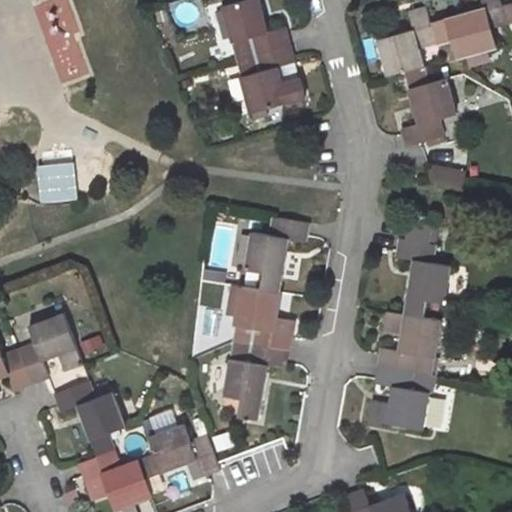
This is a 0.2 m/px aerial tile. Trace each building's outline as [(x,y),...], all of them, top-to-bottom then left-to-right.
[(65,0),(51,0),(37,4),(47,42),(75,35),(65,0)] [(242,0),(225,5),(223,5),(233,41),(238,58),(291,44),(286,26),(269,31),(260,0),(242,0)] [(482,0),(485,9),(432,23),(437,42),(454,37),(459,55),(495,45),(490,28),(507,23),(502,4),(501,0),(482,0)] [(511,1),(502,4),(507,23),(511,21),(511,1)] [(413,29),(378,38),(388,74),(405,70),(424,64),(419,47),(437,42),(432,23),(427,6),(409,11),(413,29)] [(291,44),(238,58),(242,75),(251,111),(265,108),(286,102),(299,99),(305,97),(300,78),(299,79),(283,83),(278,66),(295,62),(296,61),(291,44)] [(225,61),(222,50),(211,53),(214,64),(225,61)] [(295,62),(278,66),(283,83),(299,79),(295,62)] [(444,75),(440,62),(427,66),(430,79),(444,75)] [(405,70),(420,123),(402,128),(407,146),(427,140),(444,135),(439,118),(456,113),(446,77),(429,82),(424,64),(405,70)] [(299,99),(286,102),(287,108),(301,105),(299,99)] [(265,108),(251,111),(253,117),(267,114),(265,108)] [(444,135),(427,140),(429,145),(445,140),(444,135)] [(447,167),(427,164),(432,180),(444,182),(447,167)] [(466,171),(447,167),(444,182),(463,185),(466,171)] [(310,222),(273,216),(270,234),(252,231),(246,268),(264,271),(261,288),(280,292),(287,254),(289,238),(307,241),(310,222)] [(411,220),(408,239),(429,242),(431,229),(432,224),(411,220)] [(438,230),(431,229),(429,242),(436,243),(438,230)] [(414,259),(405,313),(424,316),(427,298),(445,301),(451,264),(433,261),(436,243),(429,242),(408,239),(399,237),(396,256),(414,259)] [(261,288),(243,286),(242,291),(238,314),(237,322),(234,340),(289,349),(292,331),(274,328),(276,318),(280,292),(261,288)] [(242,291),(232,290),(228,312),(238,314),(242,291)] [(438,317),(440,303),(431,301),(429,316),(438,317)] [(405,313),(387,310),(384,329),(402,332),(399,349),(381,346),(378,365),(433,374),(442,319),(424,316),(405,313)] [(35,342),(19,347),(33,383),(49,377),(43,360),(59,354),(66,371),(83,364),(65,311),(29,325),(35,342)] [(274,328),(292,331),(293,321),(276,318),(274,328)] [(289,349),(234,340),(231,357),(225,394),(242,397),(239,415),(258,418),(265,380),(268,364),(286,368),(289,349)] [(0,347),(0,375),(8,373),(15,390),(33,383),(19,347),(2,353),(0,347)] [(372,400),(369,419),(424,428),(433,374),(378,365),(375,383),(393,386),(390,403),(372,400)] [(89,380),(54,393),(61,411),(78,404),(97,456),(116,449),(110,432),(127,426),(113,390),(96,397),(89,380)] [(202,418),(195,421),(201,437),(208,434),(202,418)] [(62,428),(69,449),(85,443),(77,423),(62,428)] [(149,436),(156,453),(139,459),(146,478),(163,471),(197,459),(203,476),(221,469),(208,434),(201,437),(191,440),(184,423),(149,436)] [(123,466),(116,449),(97,456),(80,462),(87,480),(104,473),(110,492),(116,508),(152,495),(146,478),(139,459),(123,466)] [(104,473),(87,480),(94,498),(110,492),(104,473)] [(364,488),(346,494),(353,511),(412,511),(405,491),(370,504),(364,488)] [(74,489),(65,493),(70,508),(80,505),(74,489)]
